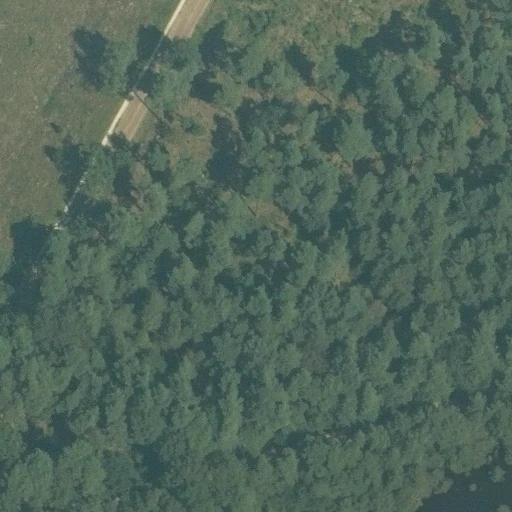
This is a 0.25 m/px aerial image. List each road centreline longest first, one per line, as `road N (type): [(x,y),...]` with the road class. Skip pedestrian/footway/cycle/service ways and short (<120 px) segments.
road 1 (track): [(511,399),(102,511)]
road 2 (track): [(0,347),(202,0)]
